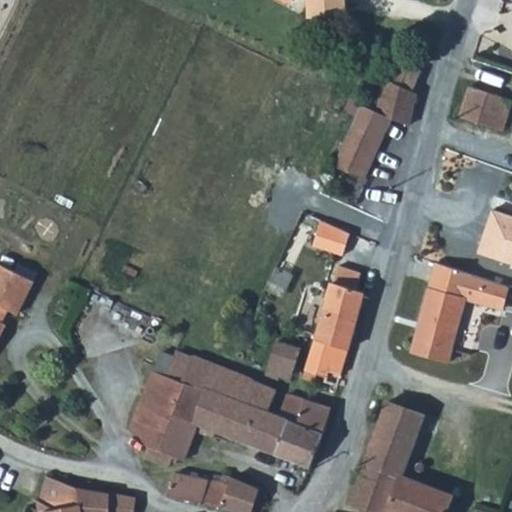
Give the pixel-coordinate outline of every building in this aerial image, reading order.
[(286,0),(291,2),(298,0),(310,0),(313,18),(349,14),(347,0),(286,0)] [(402,86),(415,91),(418,93),(424,75),(421,74),(421,73),(393,59),(387,75),(385,79),(402,86)] [(402,86),(385,79),(377,110),(392,117),(410,126),(418,93),(415,91),(402,86)] [(461,118),(504,131),(511,105),(511,99),(471,86),(461,118)] [(363,104),(333,164),(362,178),(392,117),(377,110),(363,104)] [(511,214),(496,210),(482,256),(511,265),(511,214)] [(338,266),(315,339),(349,349),(360,308),(363,294),(355,292),(360,274),(338,266)] [(498,304),(497,306),(503,308),(507,289),(436,266),(433,279),(463,289),(498,301),(498,304)] [(8,274),(0,289),(0,340),(7,326),(0,322),(0,307),(4,309),(13,314),(28,285),(8,274)] [(465,298),(497,306),(498,304),(498,301),(463,289),(433,279),(415,351),(450,360),(465,298)] [(349,349),(315,339),(304,378),(315,382),(318,373),(326,376),(325,381),(339,385),(349,349)] [(277,341),(267,374),(281,379),(282,375),(292,377),(301,348),(277,341)] [(193,355),(183,382),(243,404),(228,437),(269,452),(282,417),(271,412),(279,390),(252,379),(252,377),(193,355)] [(149,391),(162,373),(155,372),(149,390),(149,391)] [(141,404),(135,418),(133,424),(151,449),(176,457),(186,460),(187,459),(200,426),(228,437),(243,404),(183,382),(171,378),(162,373),(149,391),(141,404)] [(290,394),(282,417),(293,421),(281,457),(311,469),(320,443),(330,414),(332,409),(290,394)] [(388,402),(372,446),(409,459),(425,416),(388,402)] [(293,421),(282,417),(269,452),(281,457),(293,421)] [(372,446),(367,460),(404,473),(409,459),(372,446)] [(151,449),(147,458),(161,463),(172,469),(176,457),(151,449)] [(351,504),(372,511),(448,511),(455,495),(404,476),(404,473),(367,460),(351,504)] [(177,473),(169,494),(209,504),(223,507),(231,482),(177,473)] [(231,482),(223,507),(245,511),(266,511),(271,498),(260,488),(234,476),(231,482)] [(68,485),(47,477),(39,500),(39,502),(55,511),(85,511),(79,488),(68,485)] [(108,493),(79,488),(85,511),(136,511),(138,497),(108,493)]
